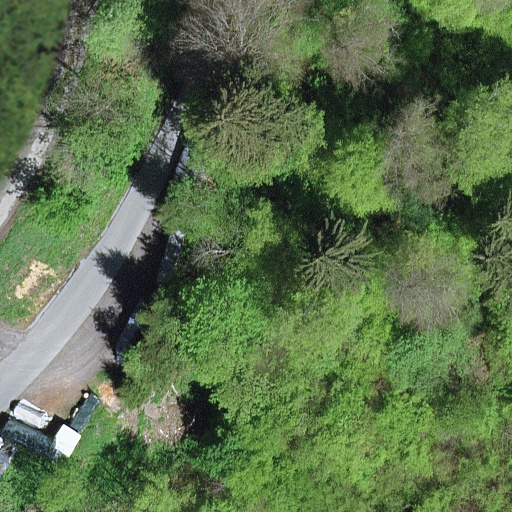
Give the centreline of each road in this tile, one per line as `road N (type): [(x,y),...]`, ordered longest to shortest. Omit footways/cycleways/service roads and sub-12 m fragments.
road 1 (unclassified): [(0,379),(87,274),(131,204),(236,0)]
road 2 (track): [(0,191),(31,153),(56,97),(80,0)]
